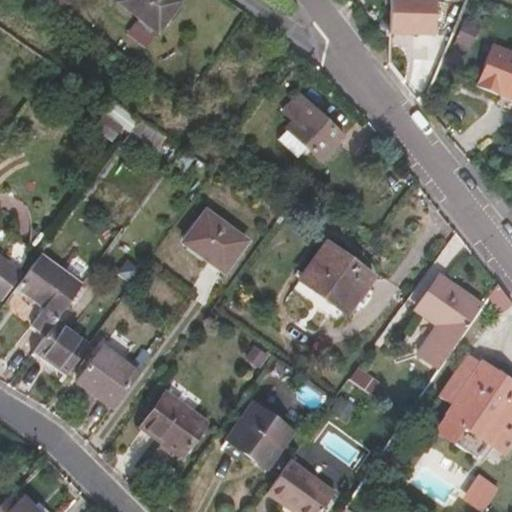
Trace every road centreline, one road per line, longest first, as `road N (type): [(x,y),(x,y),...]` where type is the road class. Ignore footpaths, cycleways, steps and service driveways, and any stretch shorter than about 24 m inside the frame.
road 1 (residential): [(511,264),(389,100)]
road 2 (residential): [(0,397),(134,511)]
road 3 (residential): [(248,0),(389,100)]
road 4 (residential): [(389,100),(316,0)]
